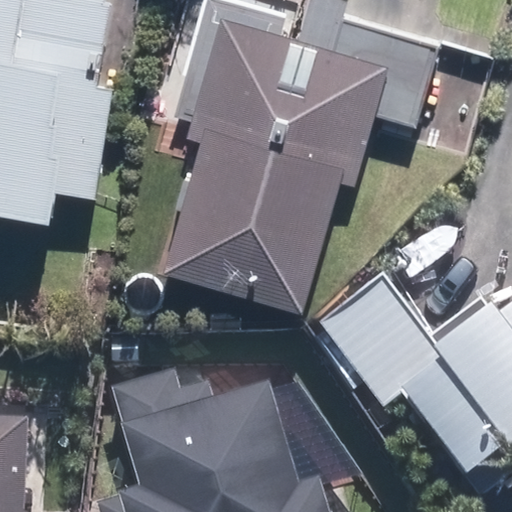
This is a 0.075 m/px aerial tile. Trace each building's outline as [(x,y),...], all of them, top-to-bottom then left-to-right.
[(0,0),(0,211),(46,218),(50,192),(90,198),(108,85),(82,81),(94,0),(0,0)] [(410,127),(432,44),(335,19),(340,2),(330,0),(303,0),(301,9),(265,0),(200,0),(170,113),(186,117),(181,135),(195,139),(160,273),(295,309),(329,181),(350,186),(369,116),(410,127)] [(381,281),(315,330),(378,413),(393,402),(458,488),(495,461),(505,474),(511,468),(511,305),(486,325),(473,307),(427,342),(381,281)] [(95,511),(316,511),(309,489),(290,494),(261,394),(213,409),(207,388),(182,396),(176,375),(110,394),(141,497),(95,511)] [(16,511),(20,429),(0,428),(0,511),(16,511)]
